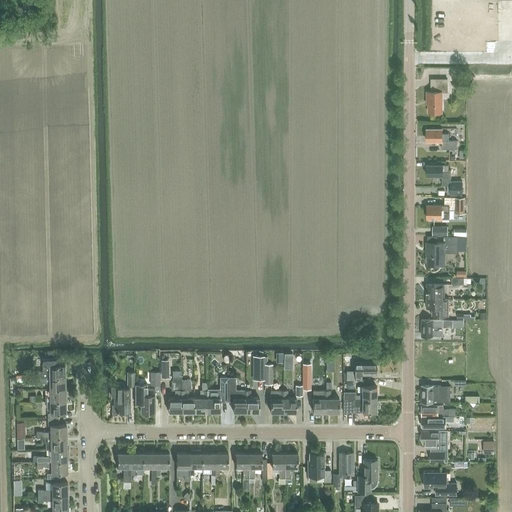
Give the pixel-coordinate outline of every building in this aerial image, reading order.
[(431,92),(427,92),(427,100),(428,100),(428,113),(442,112),(442,92),(448,92),(448,79),(431,79),(431,92)] [(442,128),(427,128),(427,141),(442,141),(442,149),(456,149),(456,141),(448,141),(448,134),(442,134),(442,128)] [(427,175),(442,175),(442,184),(450,184),(450,194),(462,194),(462,181),(451,181),(451,169),(448,169),(448,164),(427,164),(427,175)] [(426,218),(449,218),(449,208),(455,208),(455,213),(464,213),(464,197),(444,196),(444,204),(426,204),(426,218)] [(448,226),(433,226),(433,235),(448,235),(448,226)] [(458,251),(467,250),(466,236),(458,236),(458,251)] [(428,264),(428,265),(445,265),(445,253),(457,253),(457,237),(444,237),(444,243),(427,243),(427,250),(428,250),(428,257),(427,258),(427,263),(428,264)] [(445,283),(427,283),(427,299),(445,299),(445,283)] [(445,299),(427,299),(427,309),(432,309),(432,316),(449,316),(449,299),(445,299)] [(422,319),(421,335),(433,336),(433,335),(442,335),(443,327),(443,320),(433,320),(433,319),(422,319)] [(292,353),(284,353),(284,369),(292,369),(292,353)] [(255,379),(263,379),(264,356),(255,356),(255,379)] [(40,371),(35,371),(35,377),(43,377),(65,376),(65,364),(58,364),(58,358),(42,359),(43,372),(40,372),(40,371)] [(347,379),(361,379),(361,374),(376,374),(376,362),(354,362),(354,369),(347,369),(347,379)] [(264,383),(272,383),(272,363),(265,363),(264,383)] [(303,389),(311,389),(311,364),(303,364),(303,389)] [(488,379),(488,366),(464,365),(464,378),(488,379)] [(151,372),(151,384),(159,384),(159,371),(151,372)] [(43,377),(35,377),(35,384),(41,384),(41,383),(50,383),(50,389),(65,389),(65,376),(43,377)] [(169,396),(169,411),(171,411),(171,413),(172,414),(175,414),(177,413),(177,411),(181,411),(181,379),(181,376),(173,376),(173,379),(171,379),(171,390),(175,390),(175,396),(169,396)] [(207,389),(207,411),(219,411),(219,401),(228,401),(228,377),(219,377),(219,389),(207,389)] [(236,377),(228,377),(228,401),(233,401),(233,412),(246,413),(247,391),(247,389),(235,389),(236,377)] [(181,411),(187,411),(187,413),(188,414),(191,414),(193,413),(193,411),(194,411),(194,396),(188,396),(188,390),(190,390),(190,379),(181,379),(181,411)] [(207,389),(207,379),(202,379),(202,390),(202,396),(194,396),(194,411),(207,411),(207,389)] [(147,384),(135,384),(135,403),(141,403),(141,412),(155,412),(155,395),(155,388),(147,388),(147,384)] [(355,392),(343,392),(343,398),(376,398),(376,385),(362,385),(362,394),(355,394),(355,392)] [(422,401),(449,401),(449,385),(422,385),(422,401)] [(130,388),(118,388),(118,387),(111,387),(111,397),(115,397),(115,405),(113,405),(113,415),(127,415),(127,412),(130,412),(130,388)] [(50,396),(45,396),(45,401),(46,401),(66,401),(65,389),(50,389),(50,396)] [(313,411),(326,411),(326,389),(313,389),(313,411)] [(326,411),(339,411),(339,397),(330,397),(330,389),(326,389),(326,411)] [(283,411),(283,390),(270,390),(270,411),(283,411)] [(283,411),(296,411),(296,397),(287,397),(287,390),(283,390),(283,411)] [(246,413),(259,413),(260,398),(250,398),(250,391),(247,391),(246,413)] [(376,398),(343,398),(343,412),(376,412),(376,398)] [(66,401),(46,401),(46,407),(50,407),(50,413),(59,413),(66,413),(66,401)] [(422,405),(422,416),(454,416),(455,416),(455,408),(442,408),(442,405),(422,405)] [(454,416),(422,416),(422,427),(438,426),(446,426),(446,421),(454,421),(454,416)] [(42,431),(36,431),(36,437),(41,437),(66,437),(66,424),(59,425),(50,425),(51,432),(42,432),(42,431)] [(426,447),(437,448),(437,442),(439,442),(439,430),(422,430),(422,441),(426,441),(426,447)] [(66,437),(41,437),(42,442),(46,442),(46,449),(51,449),(67,449),(66,437)] [(494,441),(484,441),(484,453),(494,453),(494,441)] [(37,456),(37,462),(67,461),(67,455),(69,455),(69,449),(67,449),(51,449),(51,456),(37,456)] [(195,453),(190,453),(190,475),(194,475),(194,467),(203,467),(203,453),(201,453),(201,451),(200,450),(196,450),(195,451),(195,453)] [(431,460),(444,461),(444,451),(431,451),(431,460)] [(170,452),(157,453),(157,474),(161,474),(160,467),(170,467),(170,452)] [(285,477),(284,452),(271,452),(272,466),(281,466),(281,469),(279,469),(279,477),(285,477)] [(298,452),(284,452),(285,477),(290,477),(290,469),(288,469),(288,467),(298,467),(298,452)] [(118,467),(124,467),(124,482),(131,482),(131,475),(131,453),(118,453),(118,467)] [(131,453),(131,475),(135,474),(135,467),(144,467),(144,453),(131,453)] [(157,474),(157,453),(144,453),(144,467),(153,467),(153,474),(157,474)] [(190,453),(177,453),(177,476),(185,476),(185,480),(190,480),(190,475),(190,453)] [(203,467),(212,467),(212,474),(215,474),(215,453),(203,453),(203,467)] [(228,467),(228,453),(215,453),(215,474),(219,474),(219,467),(228,467)] [(249,453),(236,453),(236,467),(246,467),(247,470),(244,470),(244,478),(249,478),(249,453)] [(249,478),(255,478),(255,470),(252,470),(252,467),(262,467),(262,453),(249,453),(249,478)] [(324,482),(331,482),(331,470),(324,470),(324,453),(309,453),(309,466),(308,466),(308,476),(324,476),(324,482)] [(340,473),(333,473),(333,486),(340,486),(340,478),(346,477),(346,473),(353,473),(353,453),(340,453),(340,473)] [(370,488),(372,488),(374,487),(376,484),(377,483),(377,481),(377,459),(363,459),(363,475),(357,475),(357,492),(370,492),(370,488)] [(67,461),(37,462),(37,467),(37,468),(43,468),(43,466),(51,466),(52,473),(52,474),(61,473),(67,473),(67,461)] [(424,487),(436,487),(436,494),(456,494),(456,483),(446,482),(446,472),(425,472),(424,487)] [(43,489),(38,489),(38,495),(68,495),(67,482),(52,483),(52,490),(43,490),(43,489)] [(68,495),(38,495),(38,502),(43,501),(52,500),(52,507),(68,507),(68,495)] [(355,505),(362,505),(362,511),(377,511),(377,502),(366,503),(366,495),(355,496),(355,505)]
